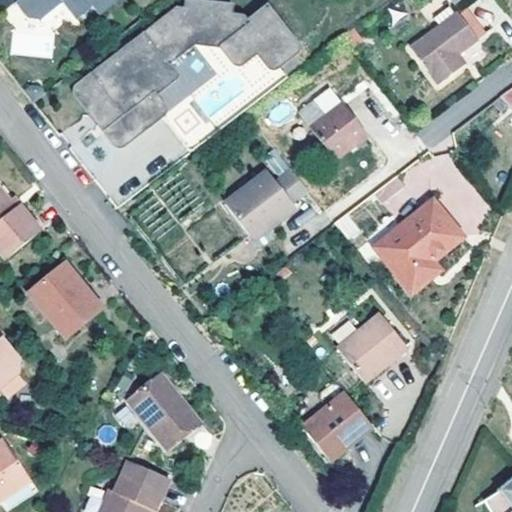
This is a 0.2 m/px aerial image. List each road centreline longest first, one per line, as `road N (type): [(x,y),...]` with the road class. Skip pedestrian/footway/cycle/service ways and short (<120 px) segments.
road 1 (residential): [(250,419),(0,104)]
road 2 (tertiary): [(511,283),(411,511)]
road 3 (residential): [(511,74),(345,204)]
